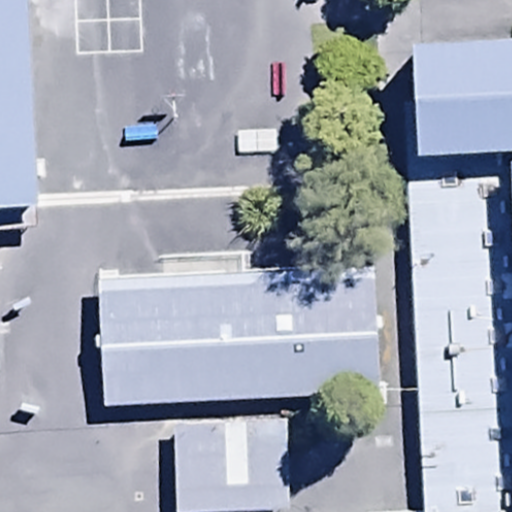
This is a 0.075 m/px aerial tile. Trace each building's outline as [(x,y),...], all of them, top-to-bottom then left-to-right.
[(35,0),(0,0),(0,220),(49,217),(35,0)] [(511,511),(511,78),(387,85),(394,196),(482,190),(501,504),(413,510),(412,511),(511,511)] [(501,504),(482,190),(394,196),(413,510),(501,504)] [(379,275),(103,291),(110,406),(386,390),(379,275)] [(290,417),(187,423),(192,511),(285,511),(295,511),(290,417)]
